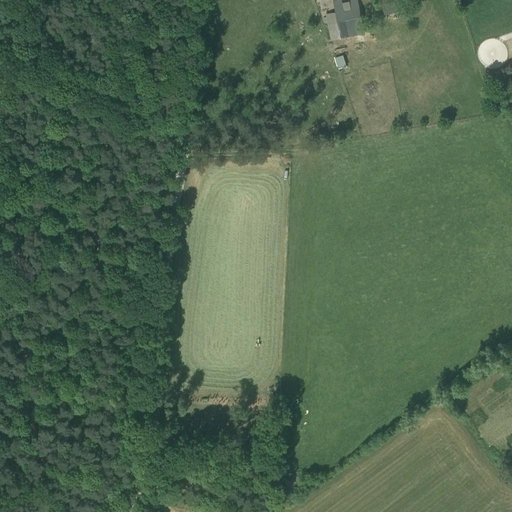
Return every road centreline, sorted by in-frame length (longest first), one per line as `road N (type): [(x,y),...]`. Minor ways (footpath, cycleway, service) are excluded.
road 1 (track): [(198,0),(138,473)]
road 2 (track): [(186,123),(10,34)]
